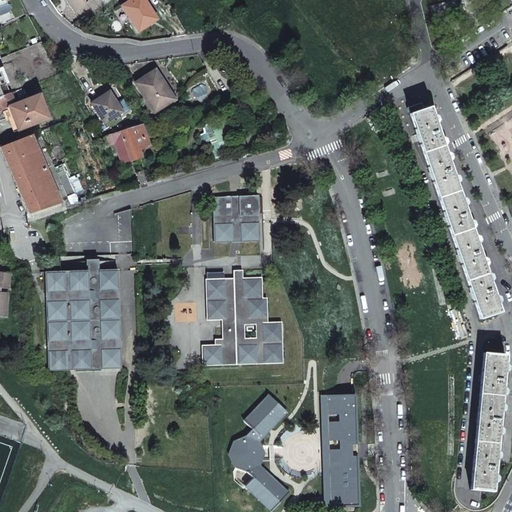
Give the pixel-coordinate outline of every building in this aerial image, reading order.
[(71,0),(77,9),(92,0),(71,0)] [(156,19),(143,0),(130,0),(122,6),(138,31),(156,19)] [(330,0),(385,72),(402,59),(357,0),(330,0)] [(155,70),(135,83),(154,112),(172,101),(163,87),(165,85),(155,70)] [(0,109),(8,107),(14,104),(10,93),(0,96),(0,109)] [(91,104),(104,124),(121,112),(109,93),(91,104)] [(17,130),(48,119),(38,96),(14,104),(8,107),(17,130)] [(499,312),(463,206),(429,108),(423,110),(421,103),(407,108),(480,319),(499,312)] [(131,160),(141,157),(135,140),(145,136),(141,125),(105,136),(108,145),(115,143),(121,161),(130,158),(131,160)] [(214,158),(228,153),(219,129),(205,134),(214,158)] [(14,180),(44,168),(30,135),(0,147),(14,180)] [(78,202),(62,164),(54,168),(70,204),(78,202)] [(29,213),(60,203),(44,168),(14,180),(29,213)] [(146,183),(142,172),(136,173),(140,185),(146,183)] [(258,196),(212,197),(213,213),(214,243),(259,241),(259,223),(258,196)] [(117,269),(87,271),(91,370),(120,369),(117,269)] [(0,287),(7,289),(9,273),(0,271),(0,287)] [(91,370),(87,271),(44,272),(48,371),(91,370)] [(261,278),(205,279),(206,321),(221,320),(222,339),(214,339),(214,345),(201,345),(202,366),(282,363),(281,322),(267,322),(266,298),(262,298),(261,278)] [(504,355),(483,353),(470,489),(491,491),(504,355)] [(329,413),(332,489),(341,489),(341,499),(357,498),(356,457),(352,457),(351,444),(356,444),(354,395),(338,396),(338,413),(329,413)] [(263,453),(257,441),(285,411),(269,396),(244,421),(252,429),(245,436),(246,437),(234,443),(230,454),(235,466),(247,470),(246,471),(254,478),(246,486),(272,511),(288,494),(258,466),(263,453)] [(332,489),(332,507),(358,506),(357,498),(341,499),(341,489),(332,489)]
